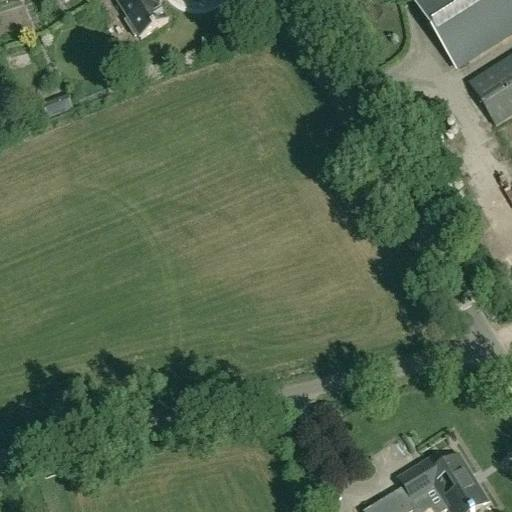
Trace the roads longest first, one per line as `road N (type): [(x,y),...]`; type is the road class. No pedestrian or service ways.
road 1 (unclassified): [(0,458),(489,345)]
road 2 (unclassified): [(489,345),(273,0)]
